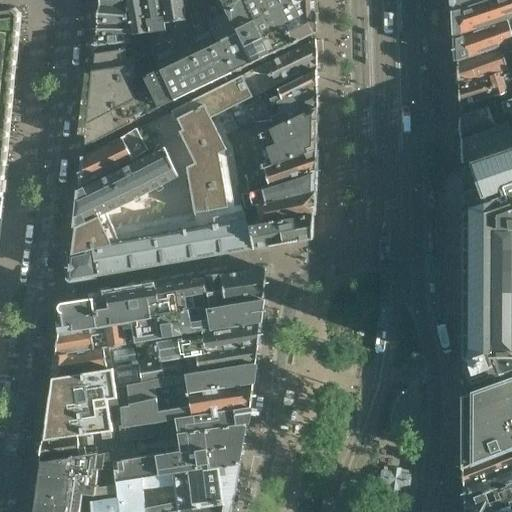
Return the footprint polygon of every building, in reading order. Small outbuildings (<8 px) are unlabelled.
[(152,41),(150,34),(143,0),(124,0),(126,5),(128,21),(130,31),(132,45),(149,41),(152,41)] [(169,29),(168,22),(163,0),(143,0),(150,34),(169,29)] [(237,72),(315,34),(313,0),(251,0),(212,18),(212,14),(190,18),(168,22),(169,29),(150,34),(152,41),(149,41),(155,73),(146,79),(160,107),(174,100),(175,101),(175,100),(176,101),(177,100),(194,92),(195,92),(195,91),(212,83),(214,83),(213,82),(231,74),(231,75),(232,74),(232,73),(237,71),(237,72)] [(190,18),(186,0),(163,0),(168,22),(190,18)] [(212,14),(208,0),(186,0),(190,18),(212,14)] [(208,0),(212,14),(212,18),(251,0),(208,0)] [(511,0),(455,0),(456,12),(458,37),(457,37),(511,16),(511,0)] [(128,21),(126,5),(101,6),(101,9),(100,9),(100,10),(101,10),(99,21),(99,23),(128,21)] [(7,166),(14,87),(14,85),(13,85),(13,84),(12,84),(13,71),(14,71),(15,70),(16,70),(16,68),(21,19),(21,14),(20,13),(19,12),(19,11),(18,11),(18,10),(17,10),(16,9),(15,8),(0,10),(0,197),(3,197),(6,176),(3,176),(4,166),(7,166)] [(458,61),(511,41),(511,16),(457,37),(457,38),(458,61)] [(130,31),(128,21),(99,23),(97,37),(130,31)] [(132,45),(130,31),(97,37),(95,54),(132,45)] [(255,96),(317,66),(315,40),(314,40),(269,62),(263,65),(244,75),(255,96)] [(161,108),(160,107),(146,79),(155,73),(149,41),(132,45),(95,54),(94,54),(97,55),(95,71),(94,71),(93,71),(85,138),(87,138),(93,142),(93,143),(161,108)] [(511,64),(511,41),(458,61),(459,62),(460,84),(486,74),(498,70),(511,64)] [(511,64),(498,70),(506,91),(511,88),(511,64)] [(506,91),(498,70),(486,74),(494,96),(501,93),(506,91)] [(267,112),(282,104),(317,87),(317,71),(262,98),(267,112)] [(494,96),(486,74),(460,84),(455,84),(456,91),(460,91),(461,106),(494,96)] [(252,206),(249,186),(247,174),(263,169),(257,151),(267,147),(262,131),(254,135),(248,105),(246,101),(255,96),(244,75),(153,121),(152,121),(137,129),(150,154),(160,149),(166,183),(75,228),(72,256),(94,253),(98,276),(124,272),(124,271),(244,251),(255,249),(249,227),(244,208),(252,206)] [(262,131),(318,108),(317,87),(282,104),(285,114),(269,120),(267,112),(262,98),(248,105),(254,135),(262,131)] [(511,99),(503,103),(510,123),(511,129),(511,99)] [(503,103),(461,118),(462,140),(510,123),(503,103)] [(317,151),(318,108),(262,131),(267,147),(257,151),(263,169),(317,151)] [(511,129),(510,123),(462,140),(463,163),(511,146),(511,129)] [(80,191),(150,154),(137,129),(84,157),(83,157),(80,191)] [(75,228),(166,183),(160,149),(150,154),(80,191),(79,191),(75,228)] [(317,151),(263,169),(247,174),(249,186),(261,183),(262,186),(317,171),(317,151)] [(316,192),(317,176),(317,171),(262,186),(261,183),(249,186),(252,206),(316,192)] [(511,370),(511,178),(501,182),(500,179),(464,191),(464,212),(464,213),(464,223),(464,224),(463,231),(464,231),(464,247),(463,247),(463,248),(463,252),(463,253),(464,253),(464,268),(464,269),(463,269),(463,273),(464,273),(464,274),(464,289),(464,290),(463,290),(463,311),(464,311),(464,315),(463,315),(463,332),(463,334),(463,336),(463,338),(463,339),(463,374),(466,374),(469,381),(470,381),(472,384),(477,382),(511,370)] [(316,192),(252,206),(244,208),(249,227),(315,216),(316,192)] [(313,239),(315,216),(249,227),(255,249),(313,239)] [(98,276),(94,253),(72,256),(69,279),(70,279),(70,280),(71,281),(72,281),(98,276)] [(264,289),(265,281),(266,269),(253,271),(252,268),(241,270),(242,273),(222,277),(205,279),(210,308),(262,300),(267,300),(268,289),(264,289)] [(257,345),(258,339),(260,323),(165,338),(161,316),(210,308),(205,279),(157,288),(107,297),(95,299),(94,299),(65,303),(59,332),(59,333),(56,355),(53,378),(50,398),(93,391),(112,388),(126,385),(129,405),(154,401),(152,387),(184,381),(186,389),(175,391),(176,397),(192,395),(252,385),(254,371),(254,370),(255,365),(255,364),(158,380),(155,362),(257,345)] [(260,323),(261,314),(262,300),(210,308),(161,316),(165,338),(260,323)] [(255,364),(256,358),(255,358),(257,345),(155,362),(158,380),(255,364)] [(511,380),(481,392),(480,391),(469,395),(469,394),(462,397),(463,467),(511,448),(511,380)] [(119,428),(249,407),(249,406),(250,400),(252,385),(192,395),(192,408),(175,410),(176,397),(154,401),(129,405),(48,418),(45,441),(95,433),(97,447),(98,447),(117,444),(119,428)] [(129,405),(126,385),(112,388),(114,398),(95,401),(93,391),(50,398),(48,418),(129,405)] [(80,511),(82,501),(95,503),(117,499),(115,484),(239,464),(246,423),(247,423),(250,407),(249,407),(119,428),(117,444),(98,447),(97,459),(86,459),(42,461),(38,489),(34,511),(80,511)] [(97,447),(95,433),(45,441),(44,441),(42,461),(86,459),(85,449),(97,447)] [(511,448),(463,467),(464,501),(465,500),(511,484),(511,448)] [(115,484),(117,499),(118,503),(90,507),(91,511),(230,511),(231,511),(230,511),(231,505),(232,505),(237,474),(238,474),(239,465),(239,464),(115,484)] [(408,487),(410,476),(399,474),(400,470),(394,469),(393,473),(383,472),(381,483),(388,484),(388,489),(391,489),(391,492),(396,493),(397,490),(400,491),(401,486),(408,487)] [(511,511),(511,484),(465,500),(465,511),(511,511)]
